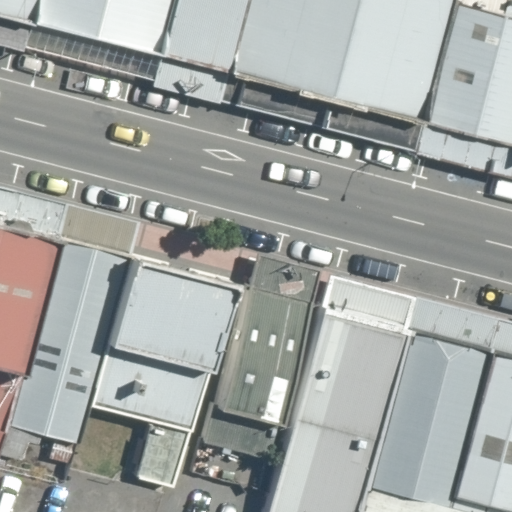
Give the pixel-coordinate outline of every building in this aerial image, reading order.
[(82,0),(118,9),(120,0),(82,0)] [(120,0),(118,9),(181,26),(187,0),(120,0)] [(187,0),(181,26),(376,76),(395,0),(187,0)] [(395,0),(376,76),(464,101),(491,0),(395,0)] [(511,0),(491,0),(464,101),(511,113),(511,0)] [(0,212),(13,162),(0,158),(0,212)] [(89,182),(13,162),(0,212),(0,391),(33,400),(43,361),(89,182)] [(198,209),(89,182),(43,361),(152,388),(198,209)] [(278,230),(198,209),(152,388),(146,411),(226,432),(278,230)] [(353,249),(278,230),(226,432),(222,445),(297,464),(302,444),(353,249)] [(455,275),(353,249),(302,444),(404,470),(455,275)] [(511,321),(511,289),(455,275),(404,470),(469,487),(511,321)] [(511,321),(469,487),(511,497),(511,321)] [(404,470),(302,444),(297,464),(285,511),(511,511),(511,497),(469,487),(404,470)]
